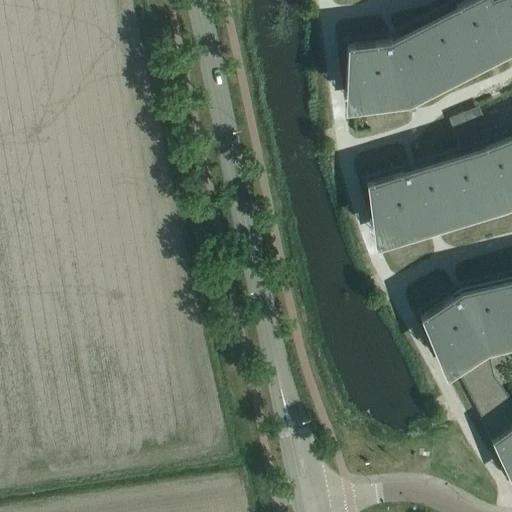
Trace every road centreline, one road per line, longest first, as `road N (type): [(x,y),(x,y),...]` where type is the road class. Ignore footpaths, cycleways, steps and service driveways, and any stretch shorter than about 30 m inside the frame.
road 1 (tertiary): [(303,507),(201,0)]
road 2 (residential): [(465,511),(415,490),(303,507)]
